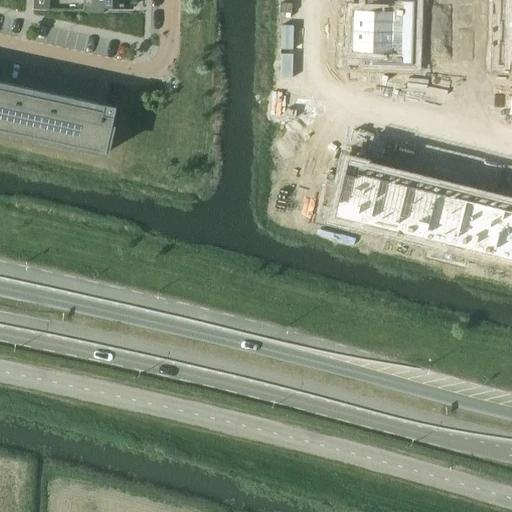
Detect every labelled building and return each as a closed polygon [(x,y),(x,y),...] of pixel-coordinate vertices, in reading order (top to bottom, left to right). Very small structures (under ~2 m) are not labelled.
[(351,19),(350,31),(408,33),(409,1),(371,0),(366,0),(366,13),(354,13),(354,19),(351,19)] [(455,11),(455,19),(467,20),(467,12),(455,11)] [(455,19),(454,27),(467,27),(467,20),(455,19)] [(350,31),(350,44),(353,44),(353,50),(365,51),(365,64),(406,65),(408,33),(350,31)] [(434,66),(434,74),(446,74),(447,66),(434,66)] [(453,67),(453,75),(465,75),(465,67),(453,67)] [(0,130),(105,154),(115,108),(104,105),(103,112),(0,89),(0,130)] [(344,173),(333,217),(356,222),(356,221),(356,220),(357,216),(382,222),(381,227),(380,227),(380,228),(412,236),(412,234),(413,230),(438,236),(437,240),(436,240),(436,242),(511,260),(511,210),(356,172),(358,166),(346,163),(344,173)]
